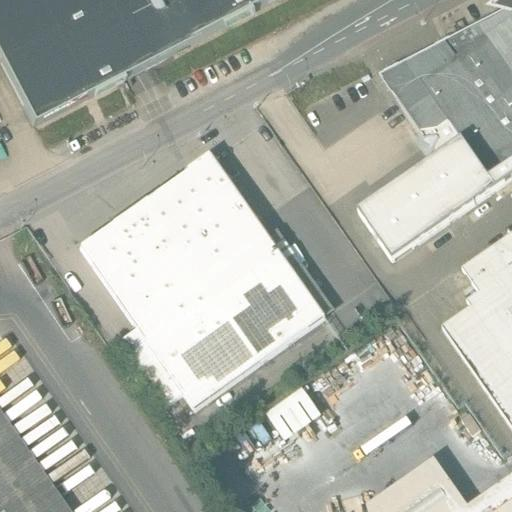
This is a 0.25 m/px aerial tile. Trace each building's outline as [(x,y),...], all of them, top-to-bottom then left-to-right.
[(300,0),(0,0),(0,97),(23,143),(134,86),(147,79),(300,0)] [(448,163),(359,221),(397,271),(511,190),(511,13),(387,80),(448,163)] [(200,416),(330,326),(218,165),(88,255),(200,416)] [(511,420),(511,244),(465,276),(482,303),(449,327),(511,420)] [(57,511),(0,430),(0,511),(57,511)] [(511,511),(511,507),(504,511),(473,511),(440,466),(372,511),(511,511)]
